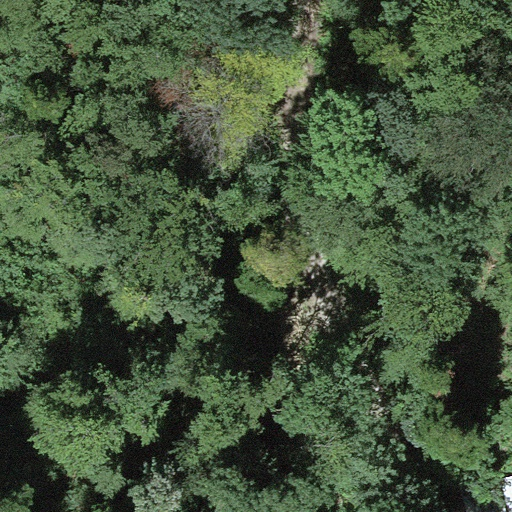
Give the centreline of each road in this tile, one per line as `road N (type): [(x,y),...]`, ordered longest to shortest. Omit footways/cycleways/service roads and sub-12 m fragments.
road 1 (track): [(281,95),(320,267),(413,511)]
road 2 (track): [(281,95),(261,159),(245,279),(293,511)]
